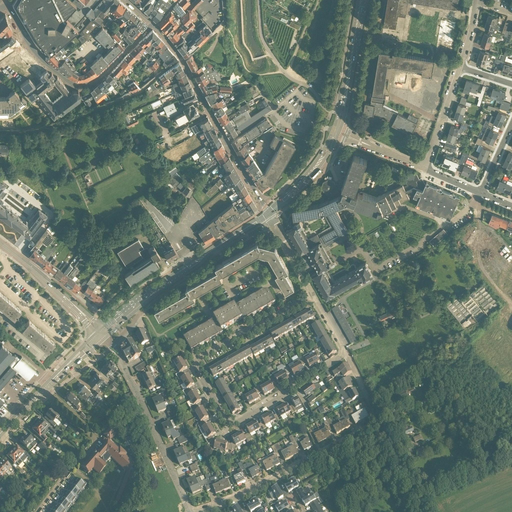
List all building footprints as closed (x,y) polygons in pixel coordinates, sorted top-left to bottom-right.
[(72,2),(69,0),(15,0),(13,5),(35,43),(46,55),(47,56),(49,54),(52,52),(77,31),(75,29),(74,27),(65,17),(75,7),(76,6),(72,2)] [(88,0),(85,4),(82,7),(80,9),(78,11),(76,9),(77,8),(75,7),(65,17),(74,27),(83,18),(86,14),(91,8),(89,6),(94,0),(88,0)] [(81,1),(80,0),(73,0),(72,2),(76,6),(80,9),(82,7),(85,4),(81,1)] [(111,10),(119,0),(118,0),(108,0),(106,3),(97,14),(91,20),(85,27),(80,33),(87,41),(100,27),(98,25),(102,20),(107,13),(110,9),(111,10)] [(102,0),(93,10),(91,8),(86,14),(91,20),(97,14),(106,3),(108,0),(102,0)] [(117,16),(126,6),(119,0),(111,10),(117,16)] [(138,0),(136,3),(143,9),(150,0),(138,0)] [(154,5),(157,0),(150,0),(143,9),(147,13),(154,5)] [(157,0),(154,5),(147,13),(151,16),(160,5),(159,4),(162,1),(168,7),(174,1),(173,0),(157,0)] [(191,13),(195,8),(203,1),(201,0),(196,0),(192,4),(187,0),(180,0),(179,2),(184,8),(186,10),(187,9),(189,11),(191,13)] [(457,9),(458,0),(386,0),(383,27),(395,29),(397,16),(406,17),(408,3),(457,9)] [(163,13),(168,7),(162,1),(159,4),(160,5),(151,16),(153,18),(155,21),(163,13)] [(178,12),(177,13),(178,14),(177,15),(179,17),(185,12),(178,3),(173,8),(178,12)] [(123,20),(132,11),(126,6),(117,16),(113,19),(121,26),(125,22),(123,20)] [(173,17),(177,13),(178,12),(173,8),(170,11),(162,20),(158,24),(162,28),(173,17)] [(137,16),(132,11),(123,20),(125,22),(121,26),(117,29),(121,32),(124,29),(125,28),(124,27),(127,24),(128,25),(137,16)] [(187,31),(202,18),(198,14),(195,17),(191,13),(189,11),(183,16),(180,19),(182,22),(186,26),(183,29),(186,32),(187,31)] [(0,34),(1,35),(7,28),(9,26),(5,14),(5,15),(5,14),(0,19),(0,34)] [(487,22),(494,24),(497,25),(499,19),(489,15),(487,22)] [(127,31),(140,18),(137,16),(128,25),(127,24),(124,27),(125,28),(124,29),(127,32),(127,31)] [(105,25),(113,33),(115,32),(107,25),(111,22),(106,17),(100,24),(101,26),(107,21),(108,22),(105,25)] [(175,20),(173,17),(162,28),(165,32),(176,21),(175,20)] [(74,27),(75,29),(77,31),(80,33),(85,27),(82,24),(80,25),(82,27),(80,30),(77,28),(84,19),(83,18),(74,27)] [(135,30),(137,27),(142,21),(140,18),(127,31),(131,34),(135,30)] [(453,29),(454,22),(440,20),(437,45),(449,47),(449,44),(443,43),(443,41),(446,41),(446,40),(443,39),(444,35),(446,35),(447,29),(453,29)] [(142,21),(137,27),(140,30),(141,31),(147,25),(142,21)] [(176,21),(165,32),(167,34),(170,32),(178,24),(178,23),(177,22),(176,21)] [(497,25),(494,24),(487,22),(485,28),(492,30),(491,32),(494,33),(495,29),(496,30),(497,27),(498,27),(497,27),(498,25),(497,25)] [(202,28),(204,32),(208,36),(212,32),(205,25),(202,28)] [(9,26),(7,28),(1,35),(3,38),(12,32),(9,26)] [(109,64),(119,54),(124,49),(118,42),(113,37),(112,39),(104,31),(105,30),(102,27),(94,35),(97,38),(98,37),(100,40),(99,41),(101,40),(103,42),(102,43),(105,46),(106,48),(110,44),(112,47),(107,53),(108,53),(104,58),(109,64)] [(137,27),(135,30),(131,34),(135,38),(141,31),(140,30),(137,27)] [(169,37),(173,42),(183,34),(186,32),(183,29),(181,27),(174,32),(172,34),(173,35),(169,37)] [(208,36),(204,32),(202,28),(199,31),(201,34),(200,35),(205,40),(208,36)] [(113,37),(118,42),(120,40),(119,39),(123,35),(124,37),(124,38),(129,44),(134,38),(127,32),(124,29),(121,32),(117,29),(115,32),(113,33),(111,35),(113,37)] [(147,43),(146,44),(144,47),(145,48),(148,45),(158,36),(152,30),(146,36),(149,40),(146,43),(147,43)] [(183,34),(173,42),(177,47),(186,40),(186,39),(191,35),(187,31),(186,32),(183,34)] [(199,31),(196,33),(191,37),(192,41),(188,43),(186,41),(186,40),(177,47),(182,54),(190,45),(192,47),(197,43),(195,41),(198,38),(197,37),(200,35),(201,34),(199,31)] [(398,39),(400,32),(388,31),(387,38),(398,39)] [(484,33),(482,40),(490,42),(492,36),(484,33)] [(0,42),(0,50),(15,39),(11,35),(9,37),(0,43),(0,42)] [(86,40),(81,35),(78,39),(83,43),(86,40)] [(195,41),(197,43),(199,46),(205,40),(200,35),(197,37),(198,38),(195,41)] [(145,49),(148,52),(150,54),(152,48),(155,44),(160,38),(160,39),(159,38),(160,38),(158,36),(148,45),(145,48),(145,49)] [(152,55),(154,52),(156,49),(164,42),(160,38),(155,44),(152,48),(150,54),(151,54),(152,55)] [(490,42),(482,40),(480,46),(488,48),(490,42)] [(167,46),(164,42),(156,49),(154,52),(157,56),(159,54),(159,53),(167,46)] [(199,46),(197,43),(192,47),(190,45),(182,54),(184,57),(195,49),(198,47),(199,46)] [(138,44),(136,46),(142,52),(145,49),(145,48),(144,47),(142,46),(141,47),(138,44)] [(229,59),(229,60),(227,64),(226,64),(204,44),(202,47),(223,66),(221,67),(222,70),(224,69),(225,69),(226,69),(226,68),(227,68),(228,68),(228,67),(232,61),(234,62),(235,61),(237,61),(238,59),(236,58),(235,58),(236,55),(233,55),(230,55),(230,57),(228,56),(227,59),(229,59)] [(142,52),(136,46),(130,52),(139,60),(141,61),(145,56),(142,52)] [(159,65),(162,65),(165,59),(173,54),(167,46),(159,53),(159,54),(161,56),(157,59),(154,58),(153,59),(150,62),(151,64),(156,61),(159,65)] [(50,63),(65,50),(64,50),(62,52),(60,50),(54,55),(52,52),(49,54),(47,56),(45,58),(50,63)] [(55,68),(55,67),(65,59),(62,57),(67,53),(65,50),(50,63),(55,68)] [(384,84),(387,66),(417,69),(416,74),(432,76),(434,60),(389,54),(389,53),(378,51),(371,104),(365,103),(363,117),(373,118),(373,113),(374,113),(393,123),(392,125),(407,132),(411,133),(419,119),(409,114),(407,118),(398,113),(398,112),(384,104),(385,96),(383,95),(384,85),(384,84)] [(480,51),(478,57),(486,60),(488,52),(485,51),(485,53),(480,51)] [(501,72),(508,74),(510,66),(511,59),(507,58),(506,58),(508,52),(505,51),(503,55),(501,61),(504,62),(501,72)] [(134,67),(136,63),(139,60),(130,52),(126,55),(124,59),(128,63),(134,67)] [(178,59),(173,54),(165,59),(162,65),(165,69),(166,68),(170,65),(178,59)] [(101,71),(109,64),(104,58),(101,55),(100,55),(101,56),(100,58),(99,57),(93,62),(92,63),(93,64),(91,66),(93,68),(94,67),(99,73),(101,71)] [(189,64),(194,61),(192,55),(186,59),(189,64)] [(76,68),(72,63),(67,57),(65,59),(55,67),(67,76),(73,71),(76,68)] [(486,60),(478,57),(476,64),(484,66),(486,60)] [(127,71),(131,74),(136,68),(134,67),(128,63),(124,59),(120,63),(127,71)] [(159,65),(156,61),(151,64),(149,66),(152,70),(159,65)] [(194,61),(189,64),(191,70),(197,67),(194,61)] [(164,73),(167,78),(169,77),(175,72),(174,72),(182,68),(179,62),(171,67),(164,73)] [(120,63),(117,67),(122,71),(129,77),(131,74),(127,71),(120,63)] [(88,71),(92,78),(98,74),(99,73),(94,67),(93,68),(91,66),(90,65),(89,65),(92,67),(88,70),(88,71)] [(203,65),(192,71),(194,75),(203,71),(206,70),(203,65)] [(197,80),(211,73),(212,72),(217,69),(212,66),(209,68),(210,69),(204,72),(203,71),(194,75),(197,80)] [(122,71),(117,67),(112,72),(118,77),(120,79),(121,78),(123,76),(121,74),(122,73),(121,72),(122,71)] [(81,81),(86,80),(87,80),(92,78),(88,71),(88,70),(86,68),(81,70),(83,74),(81,74),(81,81)] [(177,78),(185,74),(182,68),(174,72),(175,72),(169,77),(172,81),(177,78)] [(212,72),(211,73),(197,80),(199,85),(205,82),(208,80),(208,81),(210,80),(215,77),(217,81),(221,80),(216,70),(212,72)] [(80,99),(83,99),(88,106),(92,104),(89,100),(94,97),(91,92),(83,96),(83,97),(80,96),(80,95),(81,95),(81,94),(80,95),(78,92),(78,91),(77,90),(77,91),(73,91),(72,91),(72,92),(71,93),(57,77),(56,78),(51,73),(50,74),(47,71),(39,78),(41,81),(35,86),(30,80),(21,86),(31,100),(36,96),(54,119),(64,112),(64,111),(66,110),(67,110),(67,109),(69,108),(70,108),(69,107),(71,106),(72,106),(72,105),(74,104),(75,104),(74,103),(77,102),(77,101),(79,100),(80,100),(80,99)] [(73,71),(67,76),(77,82),(81,81),(81,74),(78,74),(73,71)] [(110,74),(115,79),(116,81),(117,82),(118,81),(120,79),(118,77),(112,72),(110,74)] [(164,73),(159,77),(161,80),(158,82),(162,86),(170,82),(167,78),(164,73)] [(116,81),(115,79),(110,74),(106,78),(114,86),(116,89),(119,87),(114,82),(116,81)] [(174,86),(180,84),(188,81),(185,74),(177,78),(172,81),(170,82),(162,86),(156,89),(147,93),(149,97),(161,91),(167,89),(174,86)] [(114,87),(106,78),(98,84),(106,94),(114,87)] [(469,93),(473,82),(466,80),(464,89),(463,91),(469,93)] [(191,86),(188,81),(180,84),(174,86),(167,89),(168,93),(175,90),(175,89),(179,88),(178,87),(181,86),(182,89),(191,86)] [(136,91),(140,89),(133,82),(131,83),(132,86),(136,91)] [(216,91),(231,93),(232,88),(220,87),(220,89),(217,89),(216,87),(215,85),(207,87),(205,82),(199,85),(204,95),(207,93),(209,93),(216,91)] [(475,96),(476,93),(479,84),(473,82),(469,93),(475,96)] [(127,86),(132,92),(136,91),(132,86),(131,83),(127,86)] [(156,89),(152,83),(145,90),(147,93),(156,89)] [(98,84),(90,90),(91,92),(96,101),(106,94),(98,84)] [(176,99),(184,95),(194,91),(191,86),(182,89),(182,90),(174,94),(176,99)] [(483,86),(481,91),(480,95),(479,95),(478,99),(481,101),(484,93),(486,87),(483,86)] [(490,97),(496,99),(499,91),(493,89),(490,97)] [(5,97),(4,97),(5,114),(10,114),(24,103),(14,90),(9,94),(5,96),(5,97)] [(221,99),(222,98),(225,98),(230,96),(231,93),(216,91),(209,93),(207,93),(204,95),(210,104),(216,100),(221,98),(221,99)] [(502,103),(503,101),(505,93),(499,91),(496,99),(496,102),(501,103),(500,105),(501,106),(500,109),(508,112),(510,105),(502,103)] [(185,104),(197,99),(194,93),(182,98),(185,104)] [(224,103),(222,98),(221,99),(221,98),(216,100),(210,104),(212,109),(221,105),(224,103)] [(257,104),(262,110),(263,109),(266,107),(268,105),(264,99),(257,104)] [(223,108),(226,106),(224,103),(212,109),(214,113),(223,108)] [(229,120),(246,110),(250,108),(246,103),(238,108),(239,110),(229,116),(229,117),(228,118),(226,114),(223,116),(224,118),(219,121),(221,125),(229,120)] [(189,119),(198,114),(196,109),(195,107),(194,107),(192,104),(183,109),(185,113),(175,118),(179,124),(188,119),(189,119)] [(458,104),(456,111),(464,114),(466,107),(458,104)] [(177,112),(175,108),(170,111),(167,105),(164,107),(168,116),(177,112)] [(123,109),(125,114),(132,111),(130,106),(123,109)] [(214,113),(217,116),(225,112),(224,112),(228,110),(226,106),(223,108),(214,113)] [(225,112),(217,116),(219,121),(224,118),(223,116),(226,114),(225,113),(226,113),(227,113),(233,110),(232,107),(228,110),(224,112),(225,112)] [(251,117),(246,110),(229,120),(221,125),(226,133),(234,128),(236,127),(238,125),(239,125),(241,123),(244,122),(246,120),(249,119),(251,117)] [(464,114),(456,111),(454,118),(461,121),(462,119),(464,119),(465,118),(465,119),(466,119),(466,118),(467,118),(467,117),(467,116),(467,115),(466,115),(464,114)] [(506,115),(499,111),(497,114),(496,118),(504,121),(506,115)] [(492,126),(493,124),(501,127),(504,121),(496,118),(492,116),(489,122),(486,120),(484,123),(492,126)] [(203,130),(212,125),(208,118),(191,126),(193,130),(201,126),(203,130)] [(248,143),(264,131),(272,126),(266,118),(257,125),(254,127),(240,137),(237,138),(231,142),(235,150),(244,145),(248,143)] [(420,132),(426,120),(422,118),(416,130),(420,132)] [(90,128),(89,126),(88,122),(80,125),(82,131),(90,128)] [(423,134),(427,136),(433,124),(429,122),(423,134)] [(484,133),(488,135),(496,139),(498,133),(491,129),(492,126),(484,123),(483,125),(483,126),(486,127),(484,133)] [(216,133),(212,125),(203,130),(205,132),(199,135),(200,139),(201,138),(203,141),(204,141),(216,133)] [(451,126),(449,133),(460,137),(463,129),(466,130),(467,127),(461,125),(460,128),(460,129),(459,129),(459,128),(451,126)] [(234,128),(226,133),(229,139),(237,134),(240,133),(240,132),(239,131),(238,129),(236,131),(234,128),(236,127),(234,128)] [(216,133),(204,141),(206,144),(210,141),(210,143),(218,138),(216,133)] [(460,137),(449,133),(446,140),(450,141),(449,144),(445,143),(444,146),(456,150),(457,147),(460,137)] [(496,139),(488,135),(484,133),(481,139),(478,138),(476,140),(482,143),(483,140),(493,145),(496,139)] [(294,145),(283,139),(275,135),(269,144),(277,148),(264,173),(262,172),(253,178),(254,179),(261,190),(262,190),(265,188),(270,185),(272,186),(273,186),(271,185),(277,174),(278,175),(294,145)] [(203,155),(202,153),(206,151),(205,149),(208,147),(210,150),(221,143),(218,138),(210,143),(196,152),(199,157),(203,155)] [(476,151),(480,153),(488,156),(490,150),(483,147),(481,146),(482,143),(476,140),(475,143),(479,145),(476,151)] [(208,151),(203,155),(199,157),(199,161),(200,161),(202,163),(204,161),(204,160),(211,155),(215,153),(223,147),(221,143),(210,150),(208,151)] [(249,145),(248,143),(244,145),(235,150),(238,155),(246,149),(250,146),(248,147),(248,146),(249,145)] [(248,153),(249,153),(252,151),(250,147),(250,146),(246,149),(238,155),(240,159),(248,153)] [(207,162),(209,164),(213,160),(217,157),(226,151),(223,147),(215,153),(211,155),(204,160),(204,161),(206,163),(207,162)] [(226,151),(217,157),(213,160),(209,164),(206,166),(208,169),(213,165),(219,161),(220,162),(228,156),(226,151)] [(253,159),(249,153),(248,153),(240,159),(244,166),(253,159)] [(485,162),(488,156),(480,153),(477,159),(485,162)] [(442,165),(448,168),(453,157),(447,154),(445,158),(445,157),(442,165)] [(460,159),(453,157),(448,168),(455,171),(459,163),(461,164),(463,162),(465,156),(462,155),(460,159)] [(355,194),(365,164),(366,165),(367,161),(353,156),(352,160),(341,189),(340,189),(341,186),(339,183),(336,184),(337,186),(336,187),(335,187),(333,182),(328,180),(323,182),(321,187),(324,192),(325,192),(326,194),(329,200),(344,193),(348,201),(347,202),(350,203),(354,205),(377,214),(377,213),(378,213),(383,211),(383,212),(409,199),(408,197),(413,195),(411,191),(410,191),(406,193),(406,191),(410,189),(410,188),(412,187),(410,184),(413,182),(415,185),(417,184),(416,181),(419,179),(417,174),(413,175),(412,172),(406,175),(408,178),(405,180),(407,185),(404,187),(402,185),(377,198),(361,192),(359,193),(358,193),(357,195),(355,194)] [(468,176),(471,168),(472,165),(466,163),(468,157),(465,156),(463,162),(466,163),(464,166),(461,173),(468,176)] [(228,157),(217,166),(215,168),(219,171),(231,162),(228,157)] [(256,163),(253,159),(244,166),(248,170),(252,167),(254,170),(258,167),(256,163)] [(503,166),(510,169),(511,167),(511,162),(506,159),(503,166)] [(219,171),(221,174),(223,176),(227,172),(233,166),(231,162),(219,171)] [(233,166),(227,172),(223,176),(229,186),(240,178),(233,166)] [(253,178),(262,172),(258,167),(254,170),(252,167),(248,170),(253,178)] [(478,171),(471,168),(468,176),(475,179),(478,171)] [(176,173),(164,180),(167,184),(168,182),(174,187),(175,185),(182,191),(189,197),(192,191),(187,186),(186,187),(180,182),(182,179),(176,173)] [(44,199),(15,177),(12,181),(41,203),(44,199)] [(237,191),(244,185),(240,178),(229,186),(222,192),(223,194),(231,189),(233,193),(237,191)] [(0,216),(11,225),(12,224),(23,233),(22,233),(29,239),(29,238),(47,215),(38,209),(28,221),(25,219),(25,218),(1,199),(6,193),(2,190),(6,185),(0,179),(0,216)] [(223,183),(220,179),(205,193),(209,196),(223,183)] [(419,179),(416,181),(417,184),(415,185),(413,182),(410,184),(412,187),(410,188),(410,189),(406,191),(406,193),(410,191),(411,191),(413,195),(414,195),(413,197),(417,198),(419,199),(417,204),(419,205),(419,207),(427,210),(428,209),(433,211),(432,212),(432,213),(433,212),(440,215),(440,216),(441,214),(446,217),(445,218),(446,218),(450,220),(459,197),(456,196),(456,194),(450,192),(450,193),(442,190),(443,188),(437,186),(437,187),(429,184),(430,183),(426,181),(425,184),(424,183),(423,184),(420,179),(419,179)] [(496,188),(503,191),(506,184),(508,181),(503,179),(501,182),(499,181),(496,188)] [(511,189),(511,186),(506,184),(503,191),(510,194),(511,189)] [(237,191),(233,193),(232,194),(229,196),(232,200),(233,202),(240,196),(241,197),(248,193),(244,185),(237,191)] [(231,201),(232,202),(233,204),(237,210),(246,204),(252,200),(248,193),(241,197),(240,196),(233,202),(232,200),(231,201)] [(318,271),(312,274),(312,275),(326,300),(337,294),(336,293),(360,280),(362,282),(373,276),(365,263),(356,268),(358,270),(334,284),(325,268),(333,264),(323,248),(349,233),(342,221),(346,219),(344,214),(340,216),(338,212),(343,210),(345,210),(345,209),(346,208),(349,207),(350,203),(347,202),(348,201),(344,193),(329,200),(319,204),(319,205),(319,204),(319,205),(293,209),(293,214),(290,215),(288,220),(288,221),(289,222),(287,227),(288,229),(286,230),(300,255),(301,255),(301,256),(308,252),(312,259),(311,260),(313,264),(314,264),(318,271)] [(138,206),(140,204),(144,210),(146,208),(138,198),(134,201),(138,206)] [(237,210),(243,220),(253,214),(252,211),(256,208),(257,208),(252,200),(246,204),(237,210)] [(233,204),(198,232),(205,243),(243,220),(237,210),(233,204)] [(499,227),(499,226),(502,218),(492,214),(490,219),(490,220),(488,224),(498,230),(499,227)] [(504,228),(506,228),(511,231),(511,221),(502,218),(499,226),(504,228)] [(53,237),(46,229),(35,243),(32,241),(28,246),(34,250),(37,246),(39,247),(42,242),(47,246),(53,237)] [(449,236),(445,231),(443,229),(429,242),(434,247),(441,240),(443,242),(449,236)] [(139,239),(118,251),(129,271),(124,273),(130,284),(160,268),(156,261),(160,258),(154,247),(149,250),(147,247),(144,249),(139,239)] [(254,244),(253,244),(253,245),(254,245),(258,253),(259,253),(269,256),(279,273),(275,275),(286,293),(294,289),(293,286),(286,273),(289,271),(287,268),(285,265),(280,254),(279,255),(277,252),(278,251),(275,247),(272,247),(272,246),(259,243),(258,241),(256,243),(254,244)] [(252,245),(250,246),(249,246),(249,247),(240,253),(237,255),(236,255),(233,257),(232,257),(222,263),(219,265),(216,267),(218,270),(214,272),(204,278),(201,280),(200,280),(196,282),(192,284),(191,284),(191,285),(189,286),(188,286),(186,287),(188,291),(184,294),(175,298),(175,299),(173,300),(172,300),(170,302),(170,301),(158,308),(158,309),(155,310),(160,319),(196,298),(193,294),(195,293),(196,294),(223,278),(221,274),(223,273),(223,274),(258,253),(254,245),(253,245),(253,244),(252,245)] [(34,250),(29,257),(31,258),(31,259),(32,259),(32,260),(33,260),(34,260),(34,261),(42,251),(38,248),(39,247),(37,246),(34,250)] [(34,261),(42,267),(47,260),(51,254),(56,248),(54,246),(51,249),(47,246),(42,251),(34,261)] [(174,248),(164,254),(168,261),(178,256),(174,248)] [(52,264),(55,260),(53,258),(49,262),(47,260),(42,267),(47,271),(52,264)] [(52,275),(58,268),(52,264),(47,271),(52,275)] [(58,279),(68,266),(65,264),(60,270),(58,268),(52,275),(58,279)] [(58,279),(63,284),(69,277),(66,275),(72,267),(70,264),(68,266),(58,279)] [(63,284),(70,288),(75,282),(72,279),(76,274),(79,270),(76,268),(69,277),(63,284)] [(84,287),(87,283),(84,281),(80,287),(78,285),(79,283),(76,281),(75,282),(70,288),(75,293),(78,289),(81,291),(84,287)] [(87,296),(88,296),(92,291),(92,290),(90,288),(91,287),(87,283),(84,287),(81,291),(86,294),(85,295),(87,296)] [(94,300),(101,292),(98,290),(95,293),(92,291),(88,296),(89,297),(92,299),(94,300)] [(268,290),(257,296),(265,310),(275,303),(268,290)] [(8,299),(0,292),(0,306),(1,307),(8,299)] [(104,299),(100,297),(103,293),(101,292),(94,300),(96,302),(98,304),(99,304),(99,305),(104,299)] [(257,296),(252,299),(247,302),(254,316),(265,310),(257,296)] [(447,305),(461,323),(472,314),(478,321),(485,315),(474,300),(468,305),(466,301),(463,303),(465,306),(464,306),(457,297),(447,305)] [(8,299),(1,307),(6,312),(5,313),(7,315),(8,314),(14,319),(21,310),(8,299)] [(247,302),(241,305),(236,308),(242,319),(244,322),(254,316),(247,302)] [(235,305),(229,309),(224,311),(232,325),(242,319),(236,308),(235,305)] [(314,317),(316,316),(313,311),(314,313),(312,314),(310,310),(304,313),(309,320),(314,317)] [(224,311),(219,314),(214,318),(215,320),(222,331),(232,325),(224,311)] [(393,311),(380,315),(381,319),(394,315),(393,311)] [(300,316),(304,323),(309,320),(304,313),(300,316)] [(295,318),(299,326),(304,323),(300,316),(295,318)] [(290,321),(294,329),(299,326),(295,318),(290,321)] [(215,320),(210,323),(205,326),(212,340),(223,333),(222,331),(215,320)] [(42,332),(29,321),(22,329),(27,333),(26,335),(28,337),(29,335),(35,340),(42,332)] [(285,324),(289,332),(294,329),(290,321),(285,324)] [(312,327),(315,332),(322,327),(319,322),(312,327)] [(280,327),(284,334),(289,332),(285,324),(280,327)] [(205,326),(200,329),(194,332),(202,346),(212,340),(205,326)] [(275,330),(279,337),(284,334),(280,327),(275,330)] [(322,327),(315,332),(317,337),(325,332),(322,327)] [(149,343),(145,334),(146,333),(145,331),(145,330),(144,330),(144,329),(141,331),(142,332),(140,333),(140,332),(136,333),(136,334),(136,335),(137,337),(138,337),(142,346),(145,344),(146,345),(149,343)] [(270,333),(274,340),(279,337),(275,330),(270,333)] [(42,332),(35,340),(40,344),(39,346),(41,348),(42,346),(48,351),(50,348),(51,348),(52,347),(51,347),(55,343),(42,332)] [(194,332),(189,335),(184,338),(191,352),(202,346),(194,332)] [(325,332),(317,337),(320,342),(328,337),(325,332)] [(269,348),(274,345),(270,337),(265,340),(269,348)] [(328,337),(320,342),(323,347),(331,342),(328,337)] [(260,343),(264,350),(269,348),(265,340),(260,343)] [(125,356),(125,357),(126,358),(129,363),(129,362),(129,363),(131,361),(132,362),(133,361),(133,360),(140,357),(141,356),(135,345),(132,341),(131,342),(130,342),(129,342),(130,343),(126,345),(126,344),(120,348),(123,353),(124,355),(124,354),(125,356)] [(331,342),(323,347),(326,351),(333,347),(331,342)] [(255,346),(259,353),(264,350),(260,343),(255,346)] [(0,403),(1,405),(4,401),(0,396),(0,391),(2,390),(2,387),(16,370),(23,376),(24,376),(27,378),(28,378),(32,374),(33,374),(36,371),(36,369),(22,357),(20,359),(16,356),(15,357),(1,345),(0,347),(0,403)] [(146,349),(148,354),(156,351),(154,346),(146,349)] [(254,356),(259,353),(255,346),(250,348),(253,355),(254,356)] [(249,347),(244,350),(248,357),(253,355),(250,348),(249,347)] [(329,356),(331,359),(334,356),(333,357),(332,355),(336,352),(333,347),(326,351),(329,357),(329,356)] [(239,353),(243,360),(248,357),(244,350),(239,353)] [(310,357),(315,365),(320,362),(317,357),(320,356),(317,350),(315,351),(314,352),(315,354),(310,357)] [(234,355),(239,363),(243,360),(239,353),(234,355)] [(229,358),(234,366),(239,363),(234,355),(229,358)] [(301,359),(304,365),(307,363),(309,368),(315,365),(310,357),(305,360),(304,358),(301,359)] [(177,368),(184,363),(181,358),(177,361),(176,358),(170,361),(172,364),(174,363),(177,368)] [(224,361),(229,369),(234,366),(229,358),(224,361)] [(116,369),(115,367),(116,365),(114,363),(112,361),(112,360),(111,359),(110,359),(105,365),(112,371),(117,376),(119,375),(118,372),(116,372),(115,370),(116,369)] [(295,366),(299,373),(304,370),(302,366),(304,365),(301,359),(299,361),(300,363),(295,366)] [(219,364),(224,372),(229,369),(224,361),(219,364)] [(135,368),(138,373),(142,371),(148,367),(145,362),(135,368)] [(184,363),(177,368),(180,373),(176,375),(177,378),(183,374),(181,372),(187,368),(184,363)] [(214,367),(219,375),(224,372),(219,364),(214,367)] [(339,369),(341,373),(349,368),(347,364),(339,369)] [(101,370),(112,380),(114,378),(109,373),(112,371),(105,365),(102,367),(101,370)] [(142,378),(145,384),(153,381),(155,379),(152,373),(154,373),(154,371),(152,368),(150,369),(149,366),(147,368),(149,374),(142,378)] [(299,373),(295,366),(290,369),(289,367),(286,368),(289,374),(290,374),(289,373),(292,372),(294,376),(299,373)] [(211,378),(213,377),(214,378),(219,375),(214,367),(209,370),(212,374),(210,375),(209,374),(211,378)] [(285,372),(280,375),(284,382),(289,379),(287,375),(289,374),(286,368),(283,370),(285,372)] [(349,368),(341,373),(336,377),(338,381),(342,379),(352,373),(349,368)] [(92,377),(102,386),(104,384),(106,386),(108,384),(97,373),(96,373),(92,377)] [(181,379),(184,384),(191,380),(188,375),(184,377),(183,375),(184,374),(183,374),(177,378),(179,380),(181,379)] [(271,377),(274,382),(276,381),(279,385),(284,382),(280,375),(274,377),(273,375),(271,377)] [(95,392),(100,396),(104,392),(100,389),(102,386),(92,377),(88,382),(97,390),(95,392)] [(271,384),(274,382),(271,377),(268,378),(270,382),(265,385),(270,393),(275,390),(271,384)] [(155,379),(153,381),(145,384),(148,391),(155,388),(156,390),(160,388),(156,379),(155,379)] [(344,391),(351,387),(349,383),(351,382),(349,379),(344,382),(342,379),(338,381),(336,383),(338,386),(340,385),(344,391)] [(183,391),(184,394),(190,391),(190,390),(190,391),(188,388),(194,385),(191,380),(184,384),(187,389),(183,391)] [(218,390),(226,385),(223,380),(215,384),(218,390)] [(306,396),(307,395),(309,397),(321,388),(319,385),(312,385),(311,384),(303,391),(306,396)] [(229,390),(226,385),(218,390),(221,394),(229,390)] [(259,386),(256,387),(260,393),(262,392),(264,396),(270,393),(265,385),(260,388),(259,386)] [(100,396),(95,392),(92,395),(89,392),(90,391),(84,386),(81,389),(79,391),(79,392),(86,399),(88,396),(91,399),(94,396),(97,399),(102,402),(104,400),(100,396)] [(260,393),(256,387),(254,389),(255,391),(250,394),(254,402),(259,399),(257,394),(259,393),(259,394),(260,393)] [(229,390),(221,394),(224,399),(232,395),(229,390)] [(355,390),(346,395),(347,398),(344,400),(346,403),(342,406),(340,407),(341,409),(343,408),(344,409),(350,405),(348,402),(352,400),(353,400),(359,397),(355,390)] [(77,409),(80,406),(77,403),(80,400),(70,391),(69,392),(68,392),(66,393),(67,394),(64,397),(77,409)] [(188,395),(191,400),(198,396),(196,391),(191,393),(190,391),(191,391),(190,391),(184,394),(186,397),(188,395)] [(408,394),(407,395),(405,391),(396,396),(398,402),(409,396),(408,394)] [(249,405),(254,402),(250,394),(245,397),(244,395),(243,395),(241,396),(244,402),(247,400),(249,405)] [(234,400),(232,395),(224,399),(227,404),(234,400)] [(310,404),(316,399),(314,395),(308,400),(310,404)] [(190,408),(191,410),(197,407),(195,405),(201,401),(198,396),(191,400),(194,406),(190,408)] [(156,407),(163,403),(160,397),(153,400),(156,407)] [(291,406),(295,412),(297,411),(296,409),(301,406),(297,398),(292,401),(294,405),(292,407),(292,406),(291,406)] [(234,400),(227,404),(230,409),(237,405),(234,400)] [(166,410),(163,403),(156,407),(158,413),(166,410)] [(362,412),(358,414),(362,421),(368,418),(364,409),(367,408),(367,409),(364,403),(358,406),(362,412)] [(281,407),(286,415),(291,412),(292,414),(295,412),(291,406),(291,407),(289,408),(287,404),(281,407)] [(240,410),(237,405),(230,409),(233,414),(237,412),(238,414),(237,415),(241,412),(240,410)] [(195,412),(198,417),(206,412),(203,407),(198,410),(197,407),(198,407),(197,407),(191,410),(193,413),(195,412)] [(286,415),(281,407),(276,410),(279,414),(276,416),(279,421),(282,420),(281,417),(286,415)] [(344,409),(343,408),(341,409),(345,418),(338,421),(340,424),(343,431),(350,427),(347,421),(349,419),(349,418),(346,413),(344,409)] [(355,425),(362,421),(358,414),(355,416),(352,410),(346,413),(349,418),(352,417),(355,425)] [(60,424),(59,423),(61,421),(59,418),(56,414),(55,415),(51,411),(44,418),(48,421),(54,427),(56,425),(57,426),(60,424)] [(197,424),(198,427),(204,423),(202,421),(209,418),(206,412),(198,417),(201,422),(197,424)] [(279,421),(276,416),(274,417),(271,413),(266,416),(270,423),(275,420),(277,423),(279,421)] [(270,423),(266,416),(261,419),(263,423),(261,424),(264,430),(267,428),(265,426),(270,423)] [(49,427),(42,421),(41,422),(40,422),(39,423),(38,423),(37,424),(37,425),(44,432),(46,434),(49,431),(51,434),(52,434),(54,435),(55,433),(61,438),(63,436),(55,429),(53,431),(49,427)] [(331,437),(328,432),(331,430),(330,428),(327,421),(324,423),(327,429),(320,432),(325,440),(331,437)] [(165,432),(173,429),(170,422),(162,426),(165,432)] [(264,430),(261,424),(258,426),(256,422),(251,425),(255,432),(260,429),(261,431),(264,430)] [(202,428),(205,433),(213,429),(210,424),(205,426),(204,424),(205,424),(204,423),(198,427),(200,429),(202,428)] [(343,431),(340,424),(333,428),(337,434),(343,431)] [(40,437),(44,432),(37,425),(37,426),(36,426),(35,427),(35,428),(34,429),(33,431),(40,437)] [(255,432),(251,425),(246,427),(249,434),(247,435),(250,441),(252,439),(250,435),(255,432)] [(84,463),(81,466),(84,469),(83,470),(86,473),(87,472),(88,473),(87,473),(88,474),(88,473),(91,471),(92,471),(91,470),(93,469),(99,475),(102,472),(102,473),(103,472),(102,472),(104,469),(105,469),(107,466),(107,465),(112,459),(128,474),(127,475),(121,490),(114,506),(119,508),(119,509),(120,509),(120,508),(121,508),(120,507),(133,475),(134,475),(134,474),(135,474),(135,473),(135,472),(135,471),(134,471),(134,470),(135,469),(133,468),(135,466),(124,457),(126,455),(120,449),(118,451),(108,442),(109,441),(110,441),(115,434),(110,429),(104,436),(108,439),(106,441),(105,439),(102,442),(104,444),(92,457),(91,457),(91,458),(89,460),(89,459),(88,460),(89,460),(87,462),(86,462),(87,463),(85,465),(84,464),(84,463)] [(178,433),(175,434),(173,429),(165,432),(168,439),(172,437),(173,440),(180,437),(178,433)] [(215,434),(213,429),(205,433),(208,438),(205,440),(208,445),(213,439),(211,436),(215,434)] [(325,440),(320,432),(319,430),(313,433),(312,431),(309,433),(313,440),(316,439),(318,444),(325,440)] [(242,432),(237,435),(241,443),(246,440),(247,442),(250,441),(247,435),(244,437),(242,432)] [(241,443),(237,435),(231,438),(234,443),(231,444),(232,452),(237,448),(236,446),(241,443)] [(20,443),(29,451),(30,452),(37,445),(33,442),(27,436),(23,440),(22,440),(20,442),(20,443)] [(298,448),(294,439),(292,436),(289,438),(294,447),(288,450),(292,458),(299,454),(296,449),(298,448)] [(294,439),(298,448),(301,446),(304,451),(311,448),(310,447),(312,446),(310,443),(308,439),(304,441),(304,442),(301,444),(297,437),(294,439)] [(214,449),(220,450),(221,444),(219,443),(219,441),(217,440),(217,441),(213,439),(208,445),(214,447),(214,449)] [(37,446),(45,453),(49,449),(41,442),(37,446)] [(226,450),(232,452),(231,444),(227,443),(225,443),(224,445),(221,444),(220,450),(225,452),(226,450)] [(280,457),(274,446),(273,446),(271,447),(274,454),(268,457),(270,460),(273,467),(280,464),(277,459),(280,457)] [(23,463),(27,458),(29,459),(31,457),(24,452),(23,453),(16,447),(11,452),(23,463)] [(189,453),(186,447),(174,452),(177,459),(189,453)] [(416,451),(419,457),(426,453),(423,448),(416,451)] [(292,458),(288,450),(281,453),(285,461),(292,458)] [(7,457),(18,468),(18,467),(23,463),(11,452),(7,457)] [(180,465),(188,462),(192,460),(189,453),(177,459),(180,465)] [(261,466),(264,465),(267,471),(273,467),(270,460),(266,462),(265,459),(262,460),(261,459),(258,461),(261,466)] [(0,468),(6,474),(8,471),(11,473),(14,471),(3,461),(0,464),(0,468)] [(191,470),(197,467),(201,466),(199,462),(195,463),(196,464),(190,467),(191,470)] [(38,464),(32,471),(35,474),(41,466),(38,464)] [(261,474),(257,466),(252,468),(253,469),(249,471),(246,465),(243,466),(245,470),(247,475),(250,473),(252,478),(261,474)] [(0,468),(0,478),(0,479),(0,481),(2,483),(8,476),(6,474),(0,468)] [(55,480),(49,475),(50,474),(46,471),(43,475),(47,479),(47,478),(52,483),(53,484),(55,480)] [(245,482),(245,481),(242,474),(234,478),(238,485),(245,482)] [(210,490),(209,486),(206,480),(205,481),(203,476),(195,479),(195,478),(187,481),(193,494),(200,491),(202,490),(201,488),(205,486),(207,491),(210,490)] [(82,493),(81,493),(84,491),(83,490),(86,485),(82,482),(81,483),(75,478),(74,478),(75,479),(73,482),(72,481),(70,484),(69,484),(81,494),(82,493)] [(294,479),(284,485),(283,485),(289,493),(299,487),(294,479)] [(220,483),(223,492),(231,489),(227,480),(220,483)] [(223,492),(220,483),(213,486),(216,495),(223,492)] [(77,500),(76,500),(79,497),(78,496),(80,493),(81,494),(69,484),(70,485),(68,488),(67,488),(65,490),(64,491),(76,500),(77,500)] [(269,492),(272,497),(273,499),(276,497),(278,500),(283,497),(277,487),(269,492)] [(303,502),(313,496),(309,490),(304,494),(301,490),(297,492),(303,502)] [(71,506),(74,503),(73,503),(75,499),(76,500),(64,491),(65,492),(63,495),(62,494),(60,497),(59,497),(71,506)] [(314,510),(320,507),(313,496),(303,502),(305,507),(311,503),(313,506),(312,507),(314,510)] [(66,511),(69,510),(68,509),(70,506),(71,506),(59,497),(60,498),(58,501),(57,500),(55,503),(54,503),(65,511),(66,511)] [(256,498),(246,504),(246,505),(250,511),(251,511),(261,507),(256,498)] [(280,501),(274,505),(278,511),(284,511),(283,510),(289,507),(286,502),(281,505),(280,501)] [(65,511),(54,503),(55,504),(53,508),(52,507),(50,510),(49,510),(52,511),(65,511)]
